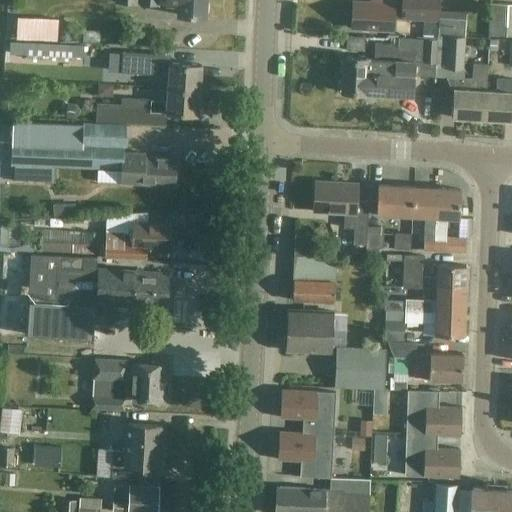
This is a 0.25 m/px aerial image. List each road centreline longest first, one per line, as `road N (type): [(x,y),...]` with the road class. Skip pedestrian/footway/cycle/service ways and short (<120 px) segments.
road 1 (tertiary): [(239,511),(261,145)]
road 2 (residential): [(489,156),(481,426),(491,448),(511,461)]
road 3 (residential): [(489,156),(261,145)]
road 4 (tertiary): [(261,145),(267,0)]
